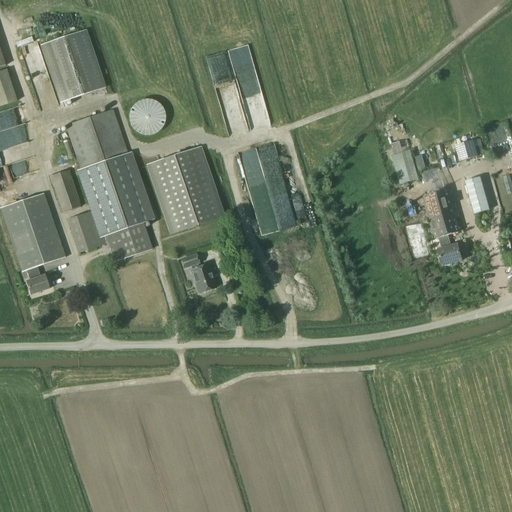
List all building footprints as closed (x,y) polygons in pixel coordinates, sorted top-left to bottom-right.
[(106,88),(86,31),(40,46),(59,104),(106,88)] [(151,221),(113,110),(65,126),(94,211),(66,221),(78,254),(108,244),(114,263),(152,250),(143,224),(151,221)] [(455,147),(459,162),(478,157),(475,148),(474,142),(455,147)] [(146,166),(170,236),(225,217),(201,147),(146,166)] [(482,147),(475,148),(478,157),(484,156),(482,147)] [(50,177),(62,213),(81,207),(69,171),(50,177)] [(465,182),(474,215),(490,211),(481,177),(465,182)] [(441,249),(451,246),(448,236),(460,233),(457,220),(459,219),(451,189),(422,197),(433,240),(438,239),(441,249)] [(26,272),(37,268),(65,258),(43,194),(0,208),(0,210),(22,273),(26,272)] [(458,245),(451,246),(441,249),(438,250),(442,266),(462,261),(458,245)] [(198,268),(197,264),(199,264),(196,255),(181,260),(184,269),(190,266),(192,270),(190,271),(198,294),(216,288),(212,278),(214,277),(210,264),(198,268)] [(40,277),(37,268),(26,272),(29,281),(26,282),(30,295),(49,289),(44,276),(40,277)]
